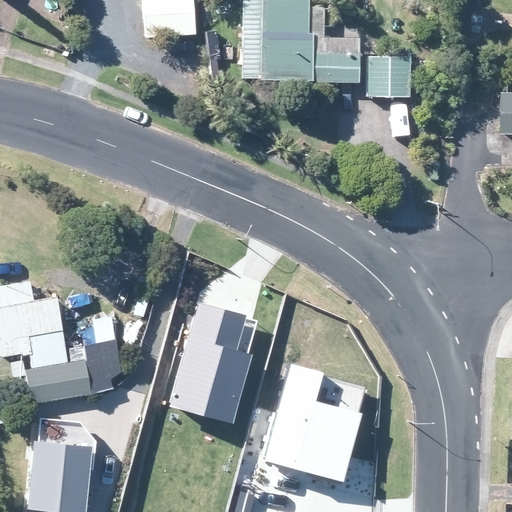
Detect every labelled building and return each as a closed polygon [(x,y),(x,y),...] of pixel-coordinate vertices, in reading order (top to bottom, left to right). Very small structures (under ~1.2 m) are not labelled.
[(142,0),(145,35),(145,37),(194,34),(192,0),(142,0)] [(259,79),(358,82),(358,38),(321,37),(322,6),(306,6),(306,0),(243,0),(242,77),(259,78),(259,79)] [(408,97),(408,57),(366,56),(366,81),(366,96),(408,97)] [(413,73),(412,88),(425,88),(426,73),(413,73)] [(511,92),(510,92),(504,92),(503,113),(503,133),(511,133),(511,92)] [(31,295),(30,289),(29,281),(0,285),(0,356),(10,354),(12,366),(12,370),(24,368),(22,354),(29,352),(31,368),(25,369),(30,403),(39,401),(90,393),(84,359),(65,362),(58,313),(55,296),(32,299),(31,295)] [(193,298),(164,400),(226,417),(245,351),(231,347),(241,312),(193,298)] [(285,359),(257,458),(336,479),(354,414),(307,401),(316,367),(285,359)] [(79,511),(84,468),(90,468),(94,441),(75,424),(41,419),(39,438),(31,437),(22,505),(79,511)] [(116,488),(118,460),(101,459),(99,487),(113,488),(116,488)]
